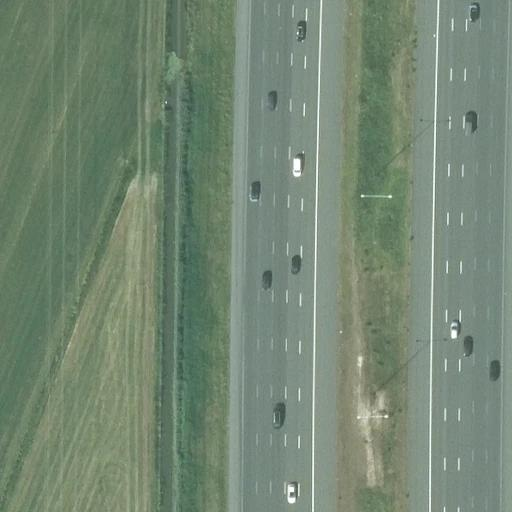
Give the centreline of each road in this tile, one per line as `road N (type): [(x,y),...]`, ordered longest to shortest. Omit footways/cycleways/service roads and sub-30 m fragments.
road 1 (motorway): [(465,511),(473,0)]
road 2 (motorway): [(286,0),(279,511)]
